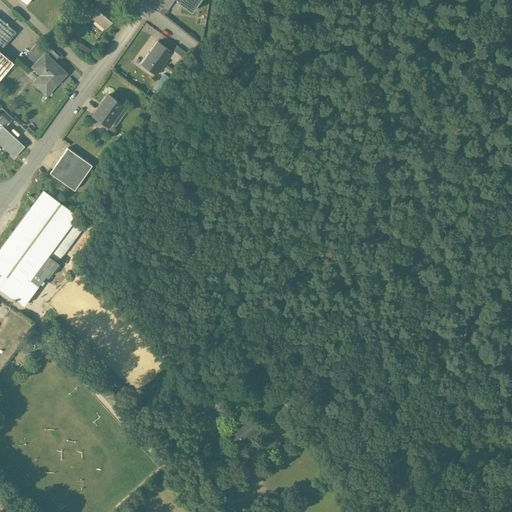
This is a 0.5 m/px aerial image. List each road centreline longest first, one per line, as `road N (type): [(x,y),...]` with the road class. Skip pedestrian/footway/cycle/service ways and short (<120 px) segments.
road 1 (track): [(224,70),(199,233),(202,262),(219,317),(252,337),(269,364)]
road 2 (unclassified): [(147,12),(6,211)]
